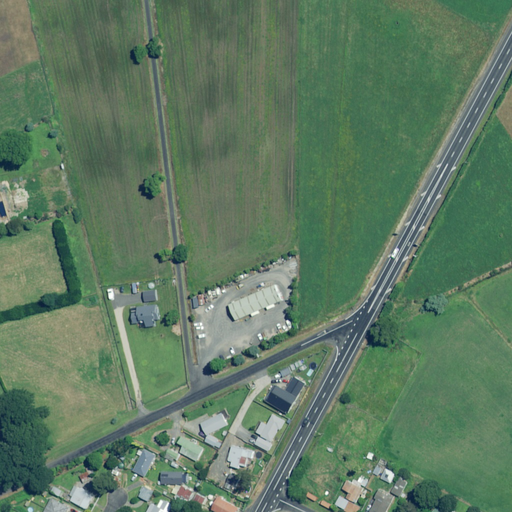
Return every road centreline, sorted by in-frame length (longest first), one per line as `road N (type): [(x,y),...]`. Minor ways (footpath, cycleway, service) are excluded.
road 1 (residential): [(363,321),(0,491)]
road 2 (primary): [(511,44),(363,321)]
road 3 (primary): [(363,321),(271,496)]
